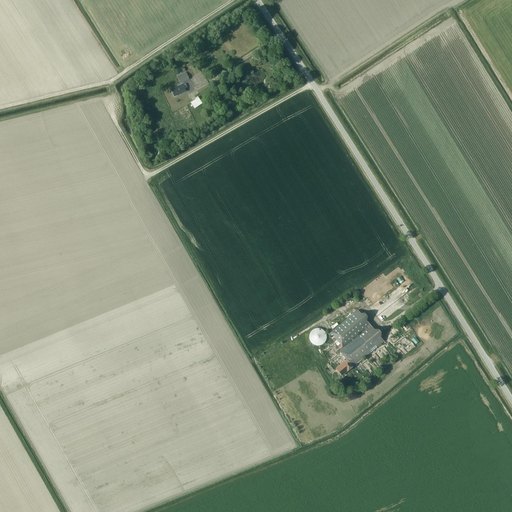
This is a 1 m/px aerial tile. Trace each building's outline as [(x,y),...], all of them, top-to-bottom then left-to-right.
[(189,79),(186,72),(177,77),(180,84),(189,79)] [(174,96),(186,91),(183,85),(171,90),(174,96)] [(191,103),(195,109),(202,104),(199,98),(198,97),(195,99),(196,99),(191,103)] [(357,311),(330,333),(328,334),(341,349),(339,351),(347,360),(335,370),(340,376),(352,367),(351,364),(353,362),(355,364),(383,342),(357,311)] [(389,337),(399,332),(396,327),(386,332),(389,337)] [(320,329),(318,329),(316,329),(314,330),(313,330),(312,331),(311,332),(310,334),(309,336),(309,337),(309,339),(310,340),(310,342),(312,344),(313,345),(315,346),(316,346),(318,346),(319,346),(321,346),(322,345),(324,344),(325,342),(326,341),(326,340),(327,337),(326,336),(326,334),(325,332),(324,331),(323,330),(322,330),(320,329)]
